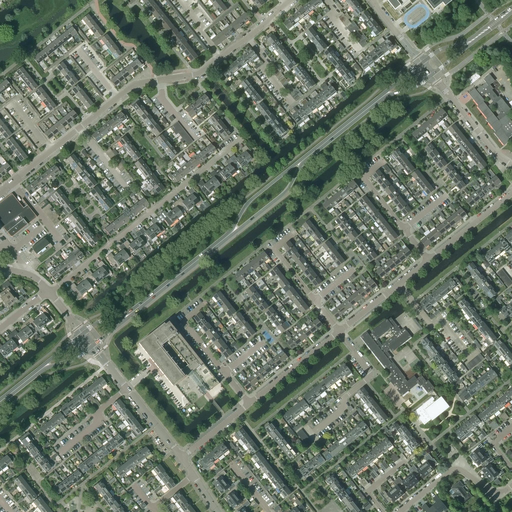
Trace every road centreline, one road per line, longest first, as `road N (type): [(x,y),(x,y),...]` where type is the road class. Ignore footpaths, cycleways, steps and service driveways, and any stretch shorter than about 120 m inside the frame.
road 1 (unclassified): [(0,193),(133,85),(201,72),(291,0)]
road 2 (residential): [(50,292),(241,138)]
road 3 (tertiary): [(92,346),(181,459)]
road 4 (residential): [(310,434),(373,375),(339,332)]
road 5 (residential): [(250,404),(183,321),(206,303)]
road 6 (residential): [(429,261),(362,178),(383,160)]
road 7 (residential): [(339,332),(273,249),(294,232)]
road 8 (residential): [(511,486),(497,492),(453,469),(400,511)]
road 9 (secondary): [(131,312),(230,233)]
road 10 (unclassified): [(511,166),(431,75)]
